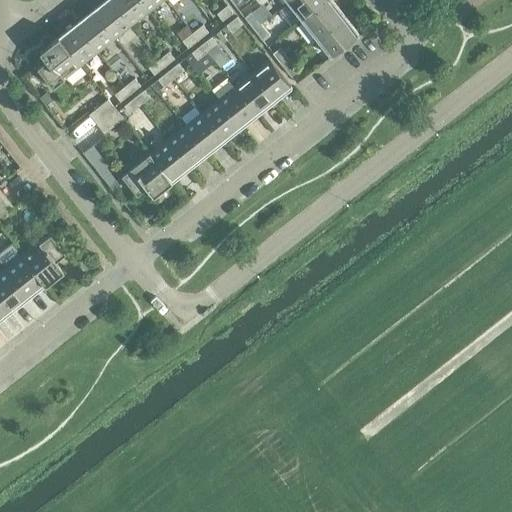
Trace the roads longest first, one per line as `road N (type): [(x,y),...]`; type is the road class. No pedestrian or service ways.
road 1 (unclassified): [(138,265),(174,308),(201,307),(511,61)]
road 2 (residential): [(138,265),(420,47)]
road 3 (unclassified): [(138,265),(0,86)]
road 4 (residential): [(138,265),(0,372)]
